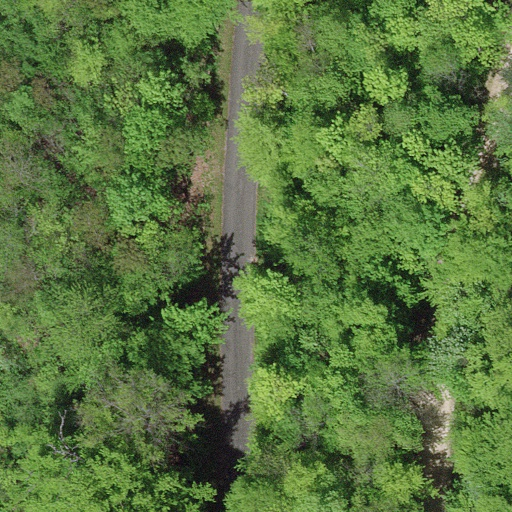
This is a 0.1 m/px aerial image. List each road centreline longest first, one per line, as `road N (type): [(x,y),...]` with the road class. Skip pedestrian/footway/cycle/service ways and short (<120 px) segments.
road 1 (unclassified): [(261,0),(240,445),(244,511)]
road 2 (track): [(511,14),(468,226),(456,361),(457,511)]
